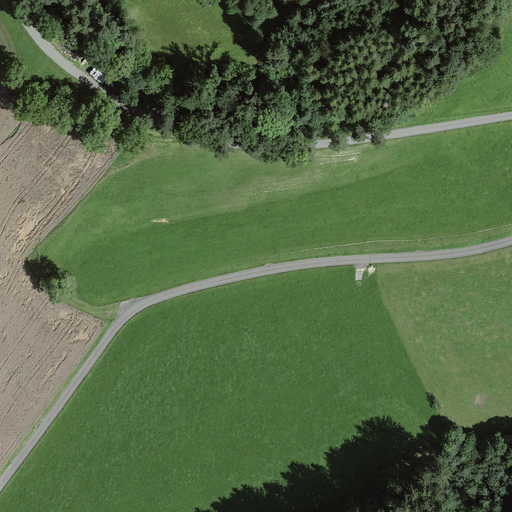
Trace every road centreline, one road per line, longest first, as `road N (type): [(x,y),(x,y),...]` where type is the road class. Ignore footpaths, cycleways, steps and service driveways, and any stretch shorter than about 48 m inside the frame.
road 1 (unclassified): [(0,487),(120,321),(153,297),(280,267),(465,250),(511,237)]
road 2 (unclassified): [(13,0),(52,50),(94,80),(148,111),(256,148),(511,113)]
road 3 (track): [(93,209),(119,178),(216,132)]
